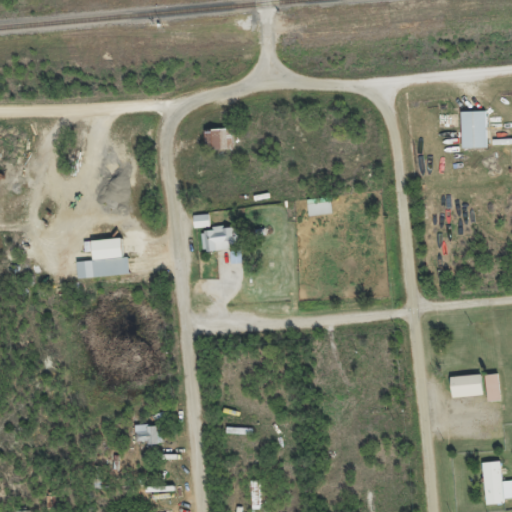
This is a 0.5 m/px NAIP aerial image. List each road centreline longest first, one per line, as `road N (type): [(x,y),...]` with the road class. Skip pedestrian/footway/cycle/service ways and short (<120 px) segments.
road 1 (residential): [(511,71),(393,87),(269,81),(174,104),(0,113)]
road 2 (residential): [(435,511),(393,87)]
road 3 (residential): [(205,511),(174,104)]
road 4 (residential): [(186,334),(511,304)]
